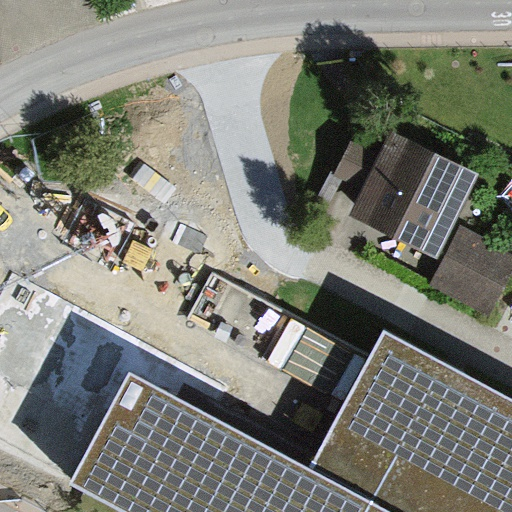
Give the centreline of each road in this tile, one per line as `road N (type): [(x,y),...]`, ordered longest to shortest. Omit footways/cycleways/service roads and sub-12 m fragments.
road 1 (unknown): [(11,265),(319,395)]
road 2 (residential): [(0,93),(134,39),(319,11)]
road 3 (residential): [(319,11),(511,12)]
